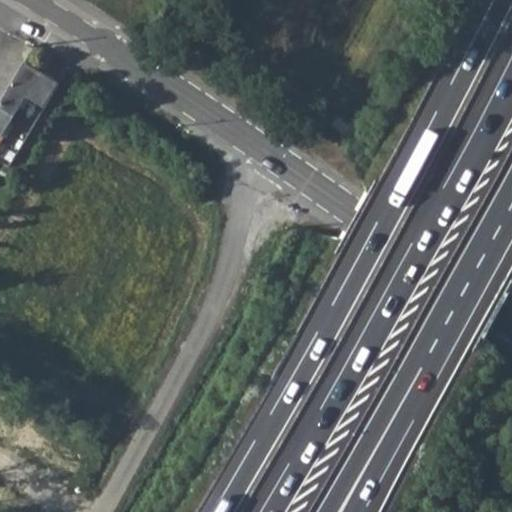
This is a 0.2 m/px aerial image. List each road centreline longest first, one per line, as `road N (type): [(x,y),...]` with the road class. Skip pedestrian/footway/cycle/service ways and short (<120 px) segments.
road 1 (trunk): [(502,0),(362,268),(221,511)]
road 2 (tertiary): [(34,0),(254,138),(511,319)]
road 3 (motorway): [(511,88),(315,442)]
road 4 (motorway): [(388,426),(511,204)]
